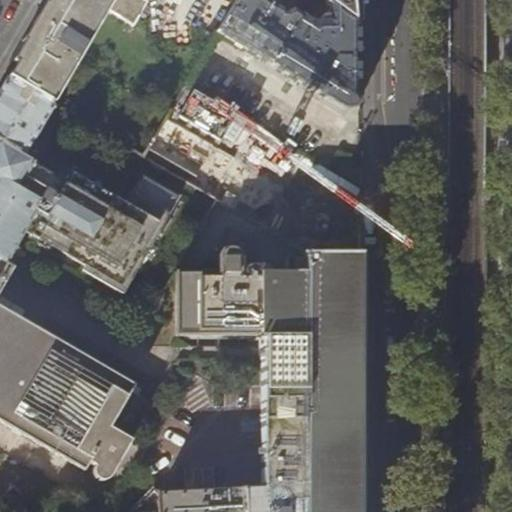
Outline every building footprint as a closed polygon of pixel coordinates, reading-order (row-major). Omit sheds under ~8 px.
[(52,0),(18,59),(12,69),(7,77),(52,104),(106,12),(133,27),(148,2),(143,0),(52,0)] [(237,0),(217,34),(237,46),(300,85),(342,110),(348,112),(352,111),(355,109),(360,103),(360,62),(360,26),(326,1),(326,18),(320,18),(320,25),(316,24),(291,9),(285,13),(264,1),(263,4),(259,2),(259,0),(237,0)] [(325,0),(326,1),(360,26),(359,0),(325,0)] [(52,104),(7,77),(0,89),(0,142),(37,163),(47,146),(36,140),(56,106),(52,104)] [(0,260),(6,264),(23,235),(31,239),(32,238),(87,270),(85,274),(125,296),(181,198),(142,175),(125,205),(64,169),(58,179),(36,166),(37,163),(0,142),(0,260)] [(340,253),(305,253),(303,274),(240,274),(238,255),(235,251),(231,250),(228,249),(223,251),(220,253),(218,256),(217,262),(217,274),(173,274),(175,337),(261,337),(261,491),(160,496),(153,489),(131,511),(360,511),(360,266),(360,254),(340,253)] [(0,290),(13,268),(6,264),(0,260),(0,290)] [(0,422),(85,471),(90,463),(96,467),(94,474),(96,478),(97,480),(101,482),(103,482),(107,482),(111,478),(153,403),(131,391),(134,385),(0,306),(0,422)]
